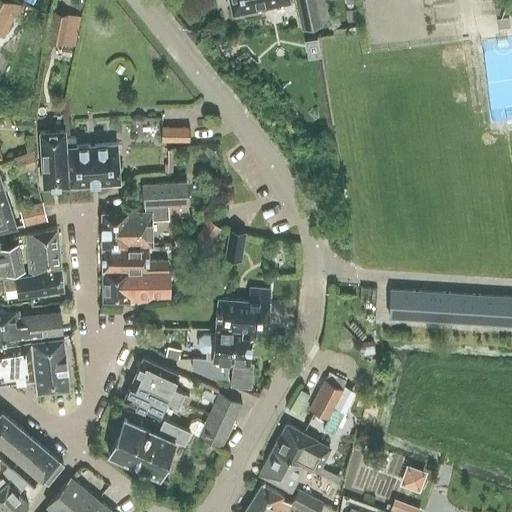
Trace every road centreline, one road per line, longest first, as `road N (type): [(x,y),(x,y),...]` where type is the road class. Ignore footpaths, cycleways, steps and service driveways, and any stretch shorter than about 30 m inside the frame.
road 1 (unclassified): [(211,511),(306,331),(312,247),(292,192),(138,0)]
road 2 (residential): [(65,437),(93,383),(80,211)]
